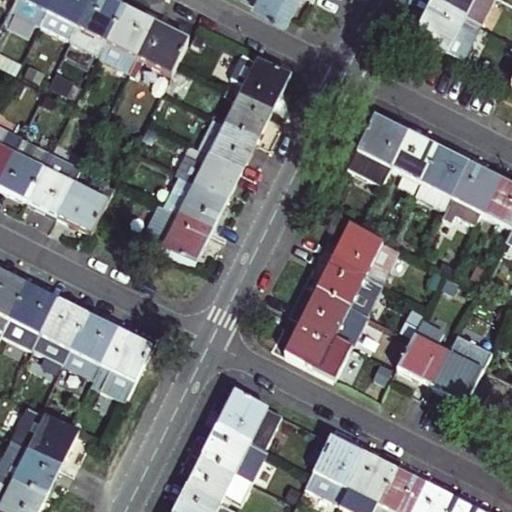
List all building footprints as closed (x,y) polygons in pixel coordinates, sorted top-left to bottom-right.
[(19,0),(17,5),(10,17),(41,33),(57,0),(19,0)] [(94,3),(87,0),(57,0),(41,33),(71,48),(94,3)] [(299,0),(242,0),(288,23),(299,0)] [(492,0),(437,0),(434,7),(467,24),(483,32),(497,2),(492,0)] [(123,18),(94,3),(71,48),(100,63),(123,18)] [(450,58),(467,24),(434,7),(417,42),(450,58)] [(153,33),(123,18),(100,63),(130,78),(137,65),(153,33)] [(187,50),(153,33),(137,65),(171,83),(187,50)] [(271,119),(288,85),(243,62),(232,87),(244,93),(239,103),(271,119)] [(271,119),(239,103),(227,126),(214,120),(211,127),(212,128),(256,149),(271,119)] [(393,173),(408,141),(374,124),(350,174),(383,191),(393,173)] [(241,180),(256,149),(212,128),(196,158),(241,180)] [(0,187),(21,145),(0,133),(0,187)] [(439,157),(408,141),(393,173),(407,180),(402,191),(418,199),(424,188),(439,157)] [(0,194),(27,208),(51,160),(21,145),(0,187),(0,194)] [(241,180),(196,158),(190,154),(174,185),(180,187),(225,210),(241,180)] [(439,157),(424,188),(418,199),(437,209),(448,214),(469,172),(439,157)] [(51,160),(27,208),(58,224),(74,192),(82,176),(51,160)] [(501,188),(469,172),(448,214),(479,230),(484,219),(501,188)] [(180,187),(164,217),(210,240),(225,210),(180,187)] [(511,193),(501,188),(484,219),(511,233),(511,193)] [(91,241),(107,209),(74,192),(58,224),(91,241)] [(210,240),(164,217),(148,249),(194,272),(210,240)] [(335,265),(385,290),(402,256),(353,231),(335,265)] [(335,265),(320,294),(370,320),(385,290),(335,265)] [(0,322),(11,328),(28,295),(0,280),(0,322)] [(305,326),(354,351),(370,320),(320,294),(305,326)] [(41,343),(58,310),(28,295),(11,328),(7,337),(36,351),(41,343)] [(70,358),(87,325),(58,310),(41,343),(70,358)] [(101,374),(118,340),(87,325),(70,358),(63,373),(93,389),(101,374)] [(337,385),(354,351),(305,326),(287,361),(337,385)] [(415,341),(451,359),(457,347),(458,346),(422,327),(415,341)] [(154,358),(118,340),(101,374),(137,391),(154,358)] [(435,392),(451,359),(415,341),(414,343),(398,373),(435,392)] [(451,359),(435,392),(470,409),(486,377),(463,365),(469,353),(457,347),(451,359)] [(260,435),(270,415),(238,399),(220,433),(269,457),(276,444),(260,435)] [(13,450),(62,475),(78,442),(29,418),(13,450)] [(269,457),(220,433),(206,463),(255,487),(269,457)] [(350,494),(366,462),(331,445),(308,492),(343,509),(350,494)] [(0,474),(0,482),(46,505),(62,475),(13,450),(0,474)] [(381,509),(397,478),(366,462),(350,494),(381,509)] [(255,487),(206,463),(190,493),(223,509),(228,500),(244,508),(255,487)] [(417,511),(427,493),(397,478),(381,509),(379,511),(417,511)] [(0,511),(42,511),(46,505),(0,482),(0,511)] [(221,511),(223,509),(190,493),(180,511),(221,511)] [(427,493),(417,511),(454,511),(457,508),(427,493)]
